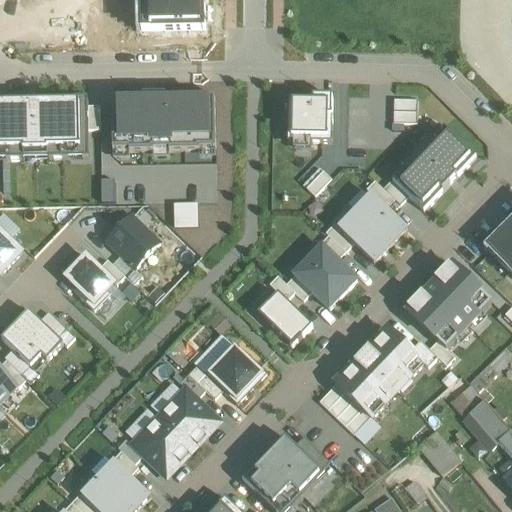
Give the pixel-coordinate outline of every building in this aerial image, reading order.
[(142,0),(143,34),(204,34),(203,0),(142,0)] [(215,98),(112,99),(113,160),(130,160),(129,154),(153,154),(153,160),(170,159),(170,153),(199,153),(199,158),(216,158),(215,98)] [(313,100),(313,102),(289,101),(289,145),(333,146),(333,100),(313,100)] [(26,101),(0,101),(0,162),(90,161),(89,133),(101,133),(101,108),(88,108),(88,101),(44,102),(44,106),(26,106),(26,101)] [(419,125),(419,101),(393,101),(392,125),(419,125)] [(404,171),(393,183),(409,199),(425,214),(478,159),(445,127),(432,141),(430,139),(401,169),(404,171)] [(302,183),(317,198),(333,182),(318,167),(302,183)] [(117,203),(117,181),(103,181),(103,203),(117,203)] [(401,208),(409,199),(393,183),(384,192),(396,203),(401,208)] [(384,192),(376,184),(367,193),(373,198),(387,212),(396,203),(384,192)] [(353,203),(359,211),(372,199),(366,191),(353,203)] [(387,212),(373,198),(356,216),(391,249),(408,232),(387,212)] [(0,280),(1,282),(26,255),(11,241),(20,231),(4,216),(0,219),(0,280)] [(133,216),(105,245),(120,259),(113,267),(126,279),(135,288),(143,279),(136,272),(162,245),(133,216)] [(391,249),(356,216),(340,233),(355,247),(375,266),(391,249)] [(511,226),(488,251),(511,274),(511,226)] [(340,233),(335,228),(326,236),(329,239),(346,255),(355,247),(340,233)] [(329,239),(321,248),(323,250),(338,264),(346,255),(329,239)] [(338,264),(323,250),(295,279),(313,296),(330,312),(358,283),(338,264)] [(87,257),(64,281),(96,310),(126,279),(113,267),(109,263),(102,270),(87,257)] [(454,262),(405,315),(451,358),(501,304),(454,262)] [(287,288),(279,279),(270,288),(279,296),(287,305),(296,296),(287,288)] [(313,296),(295,279),(287,288),(296,296),(304,304),(313,296)] [(287,305),(279,296),(259,317),(293,350),(313,329),(287,305)] [(30,314),(4,342),(15,352),(6,362),(26,381),(32,386),(40,378),(37,375),(64,346),(67,349),(75,340),(49,315),(41,324),(30,314)] [(411,354),(389,332),(336,387),(337,388),(346,396),(354,404),(363,413),(371,421),(372,422),(425,368),(411,354)] [(421,344),(411,354),(425,368),(429,371),(438,361),(421,344)] [(236,347),(206,378),(238,408),(268,377),(236,347)] [(500,375),(511,361),(511,355),(506,350),(491,367),(500,375)] [(0,408),(26,381),(6,362),(0,368),(0,408)] [(207,395),(189,378),(181,386),(187,392),(198,403),(207,395)] [(329,414),(346,396),(337,388),(320,405),(329,414)] [(471,388),(452,406),(467,424),(486,405),(471,388)] [(198,403),(187,392),(160,420),(194,454),(221,425),(198,403)] [(337,422),(354,404),(346,396),(329,414),(337,422)] [(346,430),(363,413),(354,404),(337,422),(346,430)] [(486,405),(467,424),(493,453),(500,446),(499,446),(511,435),(486,405)] [(354,438),(371,421),(363,413),(346,430),(354,438)] [(160,420),(133,448),(144,460),(167,482),(194,454),(160,420)] [(437,435),(418,451),(442,480),(462,464),(437,435)] [(511,435),(499,446),(500,446),(511,460),(511,435)] [(285,439),(243,483),(273,511),(292,511),(326,477),(322,474),(330,465),(305,441),(297,450),(285,439)] [(133,448),(127,443),(119,452),(122,455),(136,468),(144,460),(133,448)] [(136,468),(122,455),(114,463),(116,466),(131,480),(139,471),(136,468)] [(131,480),(116,466),(100,483),(129,511),(137,511),(151,499),(131,480)] [(129,511),(100,483),(83,500),(95,511),(129,511)] [(426,502),(414,485),(407,490),(418,507),(426,502)] [(95,511),(83,500),(81,498),(72,506),(78,511),(95,511)] [(237,511),(225,500),(213,511),(237,511)] [(401,511),(394,500),(376,511),(375,511),(401,511)]
